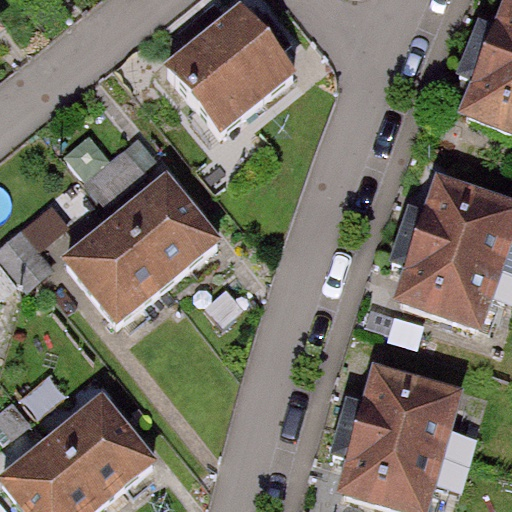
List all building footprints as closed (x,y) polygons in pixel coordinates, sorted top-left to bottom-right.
[(152,80),(208,150),(289,85),(232,15),(152,80)] [(511,146),(511,19),(503,16),(462,128),(511,146)] [(52,272),(104,336),(211,250),(159,186),(52,272)] [(482,342),(511,241),(511,227),(424,202),(390,315),(482,342)] [(412,356),(420,334),(395,325),(388,348),(412,356)] [(339,509),(349,511),(425,511),(453,419),(372,396),(339,509)] [(0,510),(1,511),(96,511),(143,473),(91,410),(0,485),(0,510)]
